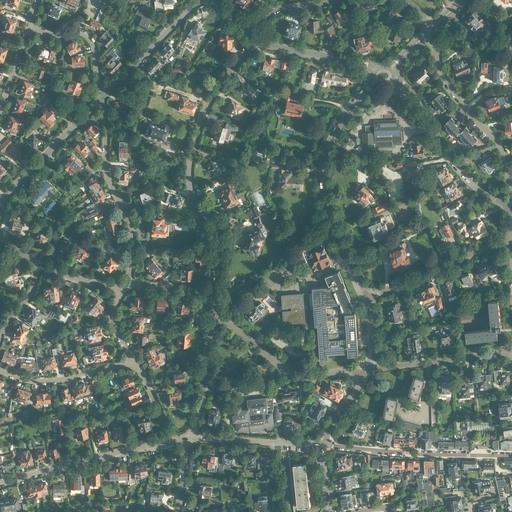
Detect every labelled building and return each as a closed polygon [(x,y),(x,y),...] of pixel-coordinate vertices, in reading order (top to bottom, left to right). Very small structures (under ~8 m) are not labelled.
[(16,9),(17,7),(19,0),(5,0),(5,2),(7,3),(12,5),(11,8),(16,9)] [(60,5),(68,8),(69,6),(74,8),(75,5),(80,7),(81,4),(79,3),(72,0),(70,0),(70,1),(68,0),(62,0),(61,2),(60,1),(59,2),(55,0),(54,2),(59,4),(60,5)] [(155,0),(156,1),(154,1),(155,10),(164,9),(164,7),(173,6),(174,5),(174,3),(173,0),(155,0)] [(236,0),(237,1),(236,2),(237,3),(236,4),(239,6),(240,5),(245,9),(246,6),(247,7),(249,4),(248,4),(250,1),(250,0),(236,0)] [(381,2),(380,0),(376,0),(370,1),(361,3),(363,11),(373,9),(377,9),(377,8),(377,4),(378,4),(378,2),(381,2)] [(68,8),(60,5),(59,6),(52,3),(48,14),(54,17),(53,19),(54,19),(56,20),(56,19),(57,20),(57,18),(58,18),(60,12),(62,8),(67,10),(68,8)] [(140,4),(138,8),(148,13),(150,7),(143,4),(143,5),(140,4)] [(506,23),(510,18),(508,17),(496,7),(493,11),(497,14),(496,16),(503,22),(504,21),(506,23)] [(148,13),(138,8),(135,13),(142,16),(138,26),(146,30),(149,24),(148,23),(149,20),(147,19),(149,13),(148,13)] [(392,16),(394,11),(387,8),(387,9),(386,9),(385,13),(383,18),(390,21),(391,20),(393,17),(392,16)] [(345,23),(348,20),(344,14),(343,15),(340,11),(339,12),(338,12),(336,13),(336,14),(335,15),(337,18),(335,19),(337,21),(336,21),(338,24),(340,23),(340,24),(344,21),(345,23)] [(494,29),(495,26),(488,19),(484,22),(482,20),(479,16),(479,17),(475,12),(474,12),(473,12),(470,14),(471,15),(470,16),(471,16),(466,21),(470,25),(470,26),(472,28),(476,32),(470,37),(474,40),(478,44),(489,29),(490,30),(494,29)] [(322,32),(322,28),(319,28),(319,21),(311,22),(311,21),(307,21),(307,17),(304,17),(304,25),(311,24),(312,33),(322,32)] [(16,21),(6,18),(5,18),(4,21),(2,20),(1,23),(4,24),(15,28),(16,25),(17,25),(18,24),(18,23),(18,22),(16,21)] [(101,23),(91,19),(89,25),(98,29),(101,23)] [(201,30),(202,29),(200,28),(201,27),(200,27),(201,25),(201,24),(200,24),(198,22),(197,23),(196,24),(185,39),(190,42),(190,41),(192,43),(194,40),(194,39),(195,39),(199,41),(205,32),(201,30)] [(293,40),(295,39),(297,40),(299,36),(301,32),(300,32),(302,27),(298,26),(298,25),(295,24),(295,25),(289,23),(289,24),(288,23),(287,27),(288,27),(286,31),(285,34),(285,35),(290,37),(290,39),(293,40)] [(4,24),(2,31),(1,34),(7,36),(9,36),(10,35),(11,34),(12,34),(14,30),(15,28),(4,24)] [(329,28),(322,28),(322,32),(327,32),(331,40),(338,36),(335,32),(336,31),(333,25),(329,28)] [(392,30),(389,29),(387,33),(388,33),(385,40),(395,44),(397,41),(398,38),(400,32),(393,30),(392,30)] [(108,35),(104,33),(100,37),(100,38),(99,39),(102,42),(106,46),(113,39),(109,35),(108,35)] [(220,40),(218,40),(218,46),(221,46),(221,47),(223,47),(223,49),(230,49),(230,48),(231,48),(231,46),(233,46),(233,45),(233,43),(232,43),(231,43),(231,40),(232,40),(232,36),(228,37),(228,34),(224,34),(224,33),(223,33),(221,33),(220,33),(220,35),(220,40)] [(368,48),(370,47),(369,42),(368,42),(366,35),(361,37),(361,34),(358,35),(354,36),(355,39),(354,39),(355,43),(355,46),(357,45),(358,50),(360,49),(361,54),(369,52),(368,48)] [(210,40),(203,50),(209,55),(216,45),(210,40)] [(70,54),(80,49),(77,45),(75,42),(73,43),(73,42),(69,44),(69,45),(66,46),(66,47),(65,48),(66,51),(67,53),(69,53),(70,54)] [(172,46),(172,44),(171,43),(170,43),(168,45),(168,44),(160,52),(167,58),(168,59),(173,55),(172,53),(174,50),(171,47),(172,46)] [(52,48),(46,46),(45,47),(44,49),(43,48),(42,50),(41,49),(40,50),(40,51),(40,52),(39,51),(38,53),(38,54),(37,56),(37,57),(40,59),(40,60),(46,62),(46,61),(49,62),(50,61),(53,62),(56,53),(53,52),(53,51),(52,51),(52,49),(52,48)] [(0,54),(6,56),(6,54),(8,54),(9,53),(9,52),(8,51),(7,50),(0,47),(0,54)] [(114,47),(106,55),(109,58),(110,57),(111,59),(105,65),(108,68),(108,69),(108,71),(110,72),(111,72),(112,73),(117,67),(119,69),(122,65),(117,60),(120,58),(115,52),(117,50),(114,47)] [(184,50),(176,47),(176,48),(174,54),(182,57),(184,50)] [(472,62),(472,57),(473,50),(467,49),(465,57),(468,57),(468,61),(472,62)] [(70,58),(65,60),(65,62),(72,61),(72,66),(83,65),(85,63),(85,61),(83,60),(83,57),(80,57),(80,55),(75,56),(75,57),(71,58),(70,58)] [(280,60),(268,57),(268,59),(266,59),(265,59),(262,69),(263,71),(272,73),(273,72),(275,63),(279,64),(280,60)] [(156,58),(150,64),(156,69),(158,67),(159,67),(160,67),(161,68),(163,65),(163,64),(162,64),(162,63),(162,64),(156,58)] [(463,74),(470,71),(467,63),(466,63),(464,60),(459,62),(457,59),(452,61),(454,65),(453,65),(455,70),(457,75),(462,72),(463,74)] [(181,75),(186,66),(178,61),(174,66),(176,67),(173,71),(181,75)] [(488,69),(488,63),(481,62),(481,68),(481,72),(482,72),(482,75),(486,75),(486,72),(490,73),(490,76),(492,76),(492,78),(494,78),(494,82),(503,82),(503,77),(505,76),(505,73),(503,72),(503,67),(503,64),(498,64),(498,67),(490,67),(490,69),(488,69)] [(156,69),(150,64),(145,69),(150,74),(150,75),(151,77),(152,76),(154,74),(153,73),(154,72),(156,69)] [(426,73),(429,70),(428,66),(424,65),(412,75),(418,82),(417,82),(421,86),(423,84),(420,81),(428,75),(426,73)] [(61,71),(61,67),(52,66),(51,70),(52,70),(50,75),(54,76),(57,70),(61,72),(61,71)] [(38,70),(32,68),(31,68),(30,69),(29,70),(30,71),(31,72),(30,75),(38,77),(42,78),(44,70),(38,68),(38,70)] [(323,77),(318,76),(319,71),(311,69),(308,83),(317,84),(318,78),(322,79),(321,85),(326,86),(326,83),(341,85),(341,84),(345,85),(346,78),(343,77),(343,76),(328,74),(328,70),(324,70),(323,77)] [(74,81),(70,79),(68,78),(67,80),(65,79),(63,83),(64,83),(62,88),(62,89),(63,91),(65,92),(67,91),(67,90),(73,92),(72,95),(77,97),(77,94),(79,95),(79,94),(80,93),(81,91),(81,90),(83,84),(78,82),(79,80),(75,79),(74,81)] [(22,83),(21,87),(30,90),(31,87),(32,87),(33,84),(23,81),(22,80),(21,83),(22,83)] [(251,99),(257,90),(247,83),(246,85),(242,83),(237,91),(243,94),(251,99)] [(21,87),(20,91),(17,90),(16,93),(18,94),(19,94),(30,98),(31,96),(33,91),(30,90),(21,87)] [(53,90),(49,87),(45,93),(50,96),(53,90)] [(301,117),(304,105),(289,102),(292,91),(286,89),(283,102),(287,103),(285,113),(301,117)] [(181,96),(169,91),(166,91),(164,97),(167,98),(179,102),(177,110),(193,115),(196,104),(188,101),(189,98),(181,95),(181,96)] [(430,111),(431,110),(444,100),(442,98),(442,99),(441,98),(442,97),(440,95),(439,95),(435,98),(434,96),(430,99),(432,101),(431,101),(433,103),(429,106),(429,107),(427,108),(429,111),(430,111)] [(45,107),(51,101),(47,97),(46,96),(43,99),(44,99),(45,100),(42,103),(45,107)] [(497,99),(496,97),(493,98),(493,97),(489,99),(486,101),(488,106),(486,107),(487,109),(489,110),(491,109),(492,112),(499,109),(498,107),(500,106),(506,103),(503,96),(497,99)] [(22,100),(15,98),(14,101),(16,101),(14,105),(23,108),(26,102),(26,101),(23,99),(22,100)] [(125,110),(128,103),(120,100),(119,103),(114,101),(113,106),(121,109),(125,110)] [(444,100),(431,110),(434,113),(436,111),(437,114),(447,106),(447,105),(449,104),(446,101),(445,102),(444,100)] [(229,111),(228,113),(231,116),(232,114),(236,116),(240,110),(242,112),(244,108),(233,101),(232,103),(230,102),(229,103),(230,104),(226,110),(229,111)] [(148,105),(141,102),(139,107),(146,110),(148,105)] [(22,112),(23,108),(14,105),(13,109),(12,108),(10,111),(12,111),(21,115),(21,114),(24,115),(25,112),(22,112)] [(48,111),(44,107),(41,111),(43,113),(39,117),(49,127),(50,128),(54,124),(53,123),(56,120),(52,116),(53,114),(49,110),(48,111)] [(440,123),(441,122),(457,109),(455,107),(438,121),(440,123)] [(17,126),(19,119),(10,116),(9,116),(8,118),(9,119),(8,123),(12,124),(17,126)] [(455,124),(454,122),(455,121),(451,117),(444,124),(447,127),(445,128),(452,135),(453,134),(458,139),(456,141),(463,148),(465,146),(464,145),(465,143),(466,144),(467,143),(470,146),(476,140),(482,144),(483,142),(478,139),(475,136),(473,137),(472,136),(474,134),(474,133),(475,133),(473,131),(472,131),(470,133),(468,131),(469,130),(466,127),(463,130),(460,127),(459,128),(457,126),(460,124),(460,123),(459,122),(458,121),(457,122),(455,124)] [(395,145),(402,145),(402,140),(404,140),(403,125),(399,125),(399,119),(374,120),(374,125),(365,125),(365,133),(363,133),(363,147),(372,147),(372,148),(395,147),(395,145)] [(15,130),(17,126),(12,124),(8,123),(6,126),(5,126),(4,128),(10,131),(9,133),(13,135),(15,136),(17,131),(15,130)] [(145,136),(164,142),(168,130),(169,125),(161,123),(160,126),(159,125),(158,127),(149,124),(145,136)] [(214,137),(213,139),(222,142),(223,138),(227,139),(231,129),(234,130),(236,127),(227,123),(224,128),(217,126),(215,134),(214,134),(213,137),(214,137)] [(93,126),(91,125),(91,126),(89,125),(88,126),(88,127),(88,128),(83,133),(88,138),(90,140),(98,131),(96,130),(97,129),(97,128),(95,126),(93,126)] [(38,132),(32,126),(30,129),(31,130),(27,134),(28,134),(25,137),(27,139),(26,141),(33,148),(40,141),(36,137),(37,136),(36,135),(38,132)] [(11,144),(12,143),(8,138),(0,145),(0,147),(2,150),(5,148),(16,159),(21,154),(12,145),(11,144)] [(119,151),(127,151),(127,143),(125,143),(125,141),(117,141),(117,142),(117,146),(118,147),(119,147),(119,151)] [(88,155),(89,153),(88,151),(88,150),(86,147),(87,146),(84,143),(83,144),(80,142),(77,145),(76,143),(74,143),(73,145),(73,146),(74,147),(74,148),(83,156),(86,153),(88,155)] [(424,155),(423,149),(420,149),(419,145),(414,146),(415,150),(413,151),(414,157),(424,155)] [(472,153),(473,157),(475,160),(480,157),(479,155),(481,154),(478,150),(472,152),(472,153)] [(127,151),(119,151),(119,152),(118,152),(117,153),(117,154),(118,155),(119,155),(119,156),(119,160),(120,160),(120,162),(125,161),(125,160),(127,160),(127,151)] [(472,157),(471,154),(470,153),(467,154),(467,155),(463,156),(465,161),(467,160),(467,159),(467,158),(472,157)] [(70,159),(63,165),(67,169),(69,167),(75,174),(83,165),(73,154),(72,155),(71,155),(69,156),(69,157),(69,158),(70,159)] [(490,158),(488,155),(482,158),(483,160),(482,161),(482,162),(479,165),(482,170),(485,169),(487,173),(488,172),(488,173),(490,173),(491,172),(492,171),(491,170),(496,167),(492,162),(493,162),(490,158)] [(208,164),(207,167),(208,167),(211,168),(210,171),(212,171),(212,172),(216,173),(218,173),(219,170),(221,171),(221,170),(223,171),(224,166),(225,165),(226,164),(225,163),(226,158),(218,156),(217,160),(215,160),(215,162),(210,161),(209,164),(209,163),(208,164)] [(405,162),(394,162),(394,163),(395,163),(395,167),(394,167),(394,168),(402,168),(402,171),(406,171),(406,170),(406,162),(405,162)] [(410,162),(406,162),(406,170),(407,178),(412,178),(413,189),(418,189),(418,188),(424,187),(423,182),(426,182),(425,175),(424,174),(416,175),(412,176),(411,168),(417,168),(417,162),(410,162)] [(303,191),(304,177),(292,177),(292,176),(290,176),(290,173),(285,173),(286,163),(279,163),(279,165),(271,164),(270,168),(279,168),(278,186),(296,186),(296,190),(303,191)] [(93,170),(88,164),(85,167),(91,172),(93,170)] [(438,180),(449,173),(446,167),(435,173),(438,180)] [(128,181),(128,170),(120,170),(120,174),(119,174),(119,176),(118,181),(119,181),(119,183),(123,183),(123,181),(128,181)] [(137,170),(135,177),(134,179),(140,180),(142,171),(137,170)] [(439,187),(441,186),(452,180),(449,173),(438,180),(439,182),(437,183),(439,187)] [(90,188),(98,183),(99,182),(96,177),(95,175),(86,180),(87,182),(84,183),(88,189),(90,188)] [(229,198),(235,196),(234,195),(235,194),(233,191),(230,186),(231,186),(230,183),(233,182),(233,177),(227,177),(220,181),(222,184),(224,183),(227,188),(218,192),(220,197),(222,196),(224,201),(229,199),(229,198)] [(43,186),(32,198),(39,204),(48,194),(52,198),(57,193),(45,181),(42,184),(43,186)] [(98,183),(90,188),(91,189),(89,190),(91,192),(89,193),(89,195),(90,196),(91,196),(91,197),(102,190),(102,189),(101,187),(100,187),(98,183)] [(445,196),(457,189),(454,183),(443,189),(445,193),(444,193),(445,196)] [(371,202),(375,198),(364,187),(360,190),(360,191),(356,195),(356,196),(355,198),(355,199),(357,201),(358,201),(360,200),(364,204),(368,199),(371,202)] [(457,189),(445,196),(444,196),(447,202),(460,195),(457,189)] [(100,201),(104,199),(103,198),(105,196),(105,195),(105,194),(104,194),(102,190),(91,197),(90,197),(94,203),(100,200),(100,201)] [(147,195),(146,192),(139,194),(140,197),(134,199),(136,204),(142,202),(142,204),(146,203),(146,205),(153,203),(150,194),(147,195)] [(421,195),(424,201),(430,198),(427,192),(421,195)] [(180,207),(183,199),(165,193),(163,201),(180,207)] [(229,199),(224,201),(225,203),(223,203),(226,208),(229,207),(236,204),(238,203),(236,199),(243,195),(242,193),(235,196),(229,198),(229,199)] [(43,211),(48,216),(59,206),(54,201),(43,211)] [(375,213),(390,207),(388,202),(373,209),(375,213)] [(99,204),(94,206),(90,208),(88,209),(82,212),(81,214),(82,216),(84,217),(86,216),(87,218),(102,211),(99,204)] [(263,225),(258,216),(261,215),(256,206),(250,209),(255,218),(255,219),(252,220),(256,229),(257,229),(257,230),(247,234),(249,238),(248,241),(247,241),(247,242),(247,243),(246,248),(251,250),(250,253),(251,255),(254,256),(255,255),(257,256),(259,255),(259,253),(258,252),(257,251),(259,246),(256,245),(258,241),(263,238),(263,236),(262,233),(264,231),(262,226),(263,225)] [(165,211),(159,209),(158,218),(158,221),(154,220),(154,223),(153,223),(152,234),(159,235),(158,235),(160,237),(162,237),(163,236),(163,235),(168,235),(169,225),(168,225),(165,224),(163,224),(164,218),(169,219),(170,213),(165,211)] [(24,223),(25,218),(11,215),(9,216),(9,217),(10,219),(9,220),(10,220),(10,222),(8,221),(7,222),(6,224),(6,226),(15,228),(14,230),(19,232),(22,222),(24,223)] [(49,224),(54,218),(51,215),(45,221),(49,224)] [(107,226),(114,224),(116,223),(114,217),(105,219),(107,226)] [(459,223),(459,222),(458,221),(456,217),(451,220),(453,224),(455,223),(457,224),(458,224),(458,225),(457,226),(460,232),(463,231),(465,236),(466,235),(466,236),(468,235),(468,234),(471,232),(472,234),(474,232),(477,237),(482,234),(483,236),(488,234),(481,221),(467,228),(464,223),(464,222),(463,221),(459,223)] [(383,223),(381,218),(367,224),(374,241),(388,235),(386,230),(388,229),(385,222),(383,223)] [(453,228),(451,226),(448,220),(446,221),(447,225),(443,227),(441,225),(437,227),(439,231),(439,230),(442,236),(447,237),(448,237),(452,235),(450,229),(453,228)] [(117,232),(114,224),(107,226),(108,233),(112,232),(112,233),(117,232)] [(45,232),(40,229),(34,239),(37,240),(36,241),(37,242),(37,243),(39,243),(40,243),(41,243),(43,244),(48,237),(50,238),(52,235),(46,231),(45,232)] [(92,239),(94,239),(92,230),(82,232),(84,233),(88,238),(92,239)] [(75,231),(71,240),(75,242),(79,233),(75,231)] [(80,233),(78,239),(84,242),(86,236),(83,235),(84,233),(82,232),(82,231),(80,233)] [(66,242),(68,239),(63,236),(58,245),(59,246),(57,250),(61,252),(62,251),(64,252),(69,243),(66,242)] [(326,251),(322,242),(309,247),(310,248),(306,250),(305,247),(297,254),(302,268),(309,265),(308,261),(311,267),(313,266),(314,271),(333,263),(328,250),(326,251)] [(395,265),(395,266),(399,264),(400,267),(402,267),(402,268),(405,266),(405,265),(406,265),(405,262),(409,260),(404,249),(407,248),(405,242),(397,245),(398,247),(394,249),(395,251),(391,252),(390,252),(389,254),(390,255),(393,262),(392,262),(392,263),(392,265),(393,266),(395,265)] [(87,256),(89,253),(87,251),(82,249),(84,246),(79,243),(73,255),(77,257),(77,258),(76,260),(81,262),(82,260),(85,255),(87,256)] [(106,253),(107,249),(101,248),(99,254),(103,256),(106,253)] [(117,259),(116,258),(115,258),(114,259),(113,259),(107,254),(102,260),(104,262),(101,265),(107,270),(108,270),(109,271),(110,270),(112,272),(113,272),(115,270),(115,268),(113,266),(117,262),(118,261),(117,259)] [(208,256),(195,255),(195,261),(200,261),(199,265),(200,265),(200,266),(207,266),(208,256)] [(153,269),(157,265),(151,259),(150,260),(149,258),(145,262),(146,263),(144,265),(147,268),(146,269),(149,272),(153,269)] [(493,260),(485,264),(490,277),(497,274),(494,269),(496,268),(493,260)] [(482,278),(489,275),(484,263),(478,265),(480,269),(478,270),(482,278)] [(160,268),(157,265),(153,269),(149,272),(152,276),(153,275),(155,278),(157,277),(158,278),(162,274),(161,273),(164,270),(162,267),(160,268)] [(193,274),(193,271),(193,270),(186,270),(186,269),(184,269),(184,268),(185,268),(185,267),(180,267),(180,279),(181,279),(181,281),(188,281),(188,280),(190,280),(190,275),(193,275),(193,274)] [(3,282),(17,277),(16,274),(18,273),(16,269),(14,270),(14,269),(2,274),(0,274),(0,275),(1,280),(2,279),(3,282)] [(307,291),(282,293),(283,306),(292,305),(292,308),(283,309),(284,322),(288,322),(293,321),(293,325),(301,324),(302,327),(301,327),(301,328),(312,327),(317,327),(316,327),(316,324),(318,324),(320,357),(324,357),(327,356),(327,352),(348,350),(348,353),(358,353),(355,311),(351,312),(350,309),(349,307),(353,305),(339,270),(327,275),(332,286),(328,287),(327,285),(312,286),(313,291),(307,291)] [(472,276),(470,277),(469,273),(461,276),(465,286),(469,284),(470,287),(474,285),(471,279),(472,278),(472,276)] [(17,277),(3,282),(4,285),(5,285),(6,289),(8,288),(13,287),(14,290),(20,288),(18,284),(20,284),(20,283),(22,282),(20,279),(18,279),(17,277)] [(455,291),(450,280),(447,282),(442,284),(446,295),(448,299),(457,295),(455,291)] [(254,287),(247,294),(249,297),(250,297),(252,299),(256,295),(254,293),(262,286),(259,282),(257,285),(256,284),(253,286),(254,287)] [(55,302),(59,301),(57,291),(56,291),(55,287),(54,285),(52,286),(51,287),(51,288),(44,289),(45,301),(54,299),(55,302)] [(436,292),(433,286),(426,289),(426,288),(422,290),(423,292),(418,294),(417,296),(418,298),(420,299),(420,298),(420,299),(422,298),(424,302),(425,302),(426,304),(427,304),(430,303),(435,301),(436,304),(437,304),(438,311),(442,310),(441,304),(442,304),(440,297),(435,298),(433,293),(436,292)] [(76,293),(72,291),(70,297),(68,296),(64,305),(67,307),(69,305),(75,307),(75,306),(76,306),(77,304),(77,303),(79,298),(80,298),(81,296),(80,296),(80,295),(80,294),(77,292),(76,293)] [(143,303),(142,303),(142,301),(143,301),(143,300),(142,299),(140,299),(140,298),(139,297),(135,297),(135,298),(131,298),(131,303),(130,302),(130,305),(129,305),(129,307),(130,308),(132,308),(133,309),(136,309),(136,308),(142,309),(142,306),(143,306),(143,303)] [(85,306),(83,308),(84,309),(88,312),(89,310),(96,316),(103,307),(98,302),(99,302),(99,300),(97,298),(95,298),(92,302),(91,301),(86,307),(85,306)] [(167,308),(168,300),(165,300),(164,301),(162,300),(162,301),(157,301),(155,301),(155,305),(156,305),(156,309),(164,310),(164,308),(167,308)] [(497,334),(500,333),(500,330),(501,330),(501,325),(500,326),(498,300),(488,301),(491,329),(465,332),(466,341),(498,338),(497,334)] [(187,313),(189,305),(185,304),(185,303),(176,302),(175,306),(178,306),(177,312),(178,312),(179,313),(181,314),(182,313),(183,313),(183,312),(187,313)] [(256,306),(246,315),(253,323),(263,314),(260,311),(265,307),(261,302),(256,306)] [(395,312),(399,312),(398,308),(400,307),(399,303),(395,304),(395,305),(391,306),(391,307),(386,308),(388,315),(394,314),(394,313),(395,313),(395,312)] [(52,308),(48,315),(51,316),(54,318),(57,311),(52,308)] [(27,313),(37,321),(39,318),(39,316),(40,314),(34,309),(33,311),(32,309),(31,310),(30,310),(27,313)] [(394,314),(388,315),(390,322),(395,321),(396,322),(401,321),(400,316),(402,316),(401,311),(399,312),(395,312),(395,313),(394,313),(394,314)] [(37,321),(27,313),(25,316),(25,317),(25,318),(26,319),(25,321),(32,326),(33,323),(35,323),(37,321)] [(141,316),(141,317),(133,317),(132,318),(132,320),(133,321),(134,321),(134,324),(143,325),(143,322),(147,322),(147,316),(141,316)] [(30,327),(24,324),(22,326),(21,325),(21,326),(19,325),(18,327),(17,327),(16,328),(16,330),(16,331),(24,336),(30,327)] [(86,328),(87,332),(87,333),(83,334),(84,336),(101,332),(100,325),(86,328)] [(442,330),(442,327),(439,328),(439,331),(436,331),(436,335),(438,335),(438,336),(433,337),(434,342),(440,341),(441,344),(447,343),(447,345),(450,344),(450,343),(455,342),(453,333),(447,334),(446,329),(442,330)] [(189,341),(190,334),(189,334),(189,333),(182,332),(182,329),(176,330),(176,332),(179,332),(178,347),(187,348),(188,341),(189,341)] [(24,343),(21,341),(24,336),(16,331),(15,332),(14,332),(13,334),(13,335),(13,336),(15,337),(14,339),(12,342),(15,343),(17,344),(23,346),(24,343)] [(88,337),(89,341),(89,342),(103,339),(101,332),(84,336),(84,338),(88,337)] [(155,338),(155,335),(150,335),(150,334),(146,334),(146,336),(145,335),(143,335),(136,335),(136,340),(135,341),(135,342),(135,343),(135,344),(145,344),(146,343),(146,342),(145,341),(146,337),(150,338),(155,338)] [(419,343),(420,343),(419,338),(419,334),(414,335),(414,337),(413,337),(412,335),(408,335),(408,338),(408,340),(406,340),(405,341),(406,346),(407,346),(409,346),(409,348),(414,347),(414,350),(420,349),(419,343)] [(94,344),(95,347),(92,347),(93,352),(89,353),(89,355),(107,351),(105,344),(100,346),(99,343),(94,344)] [(147,359),(158,353),(156,349),(155,347),(148,351),(147,349),(144,350),(145,352),(144,353),(144,354),(145,356),(146,356),(147,359)] [(7,362),(11,354),(5,351),(1,359),(2,359),(1,360),(2,361),(3,362),(5,362),(5,361),(7,362)] [(107,351),(89,355),(89,357),(93,356),(95,361),(109,358),(107,351)] [(39,355),(38,352),(35,352),(36,358),(37,365),(41,364),(42,369),(45,369),(45,370),(49,369),(47,358),(43,358),(43,356),(42,355),(40,355),(39,355)] [(65,367),(69,366),(67,354),(64,355),(63,352),(60,353),(58,353),(58,354),(58,355),(58,356),(58,359),(61,359),(62,366),(65,365),(65,367)] [(67,354),(69,366),(73,365),(73,364),(76,363),(74,353),(67,354)] [(166,359),(162,353),(159,353),(158,353),(147,359),(148,361),(148,363),(149,365),(151,365),(152,367),(155,365),(156,366),(160,363),(161,365),(166,363),(165,360),(166,359)] [(17,363),(20,355),(20,354),(18,354),(17,354),(16,355),(16,356),(11,354),(7,362),(9,363),(9,365),(11,365),(12,365),(13,364),(15,361),(18,362),(17,363)] [(28,357),(27,357),(20,356),(20,355),(17,363),(21,363),(20,368),(21,369),(23,370),(24,369),(24,368),(26,368),(27,361),(28,360),(28,357)] [(47,358),(49,369),(53,369),(53,367),(55,367),(53,356),(47,358)] [(494,370),(495,384),(499,383),(499,386),(510,385),(509,373),(498,375),(498,370),(494,370)] [(183,376),(183,373),(174,375),(174,373),(169,374),(170,378),(174,378),(175,382),(180,381),(180,384),(183,384),(183,381),(184,381),(185,379),(185,377),(183,376)] [(474,395),(481,394),(481,390),(488,389),(492,389),(491,387),(490,374),(486,375),(486,378),(475,380),(477,391),(474,391),(474,395)] [(450,387),(450,377),(450,375),(439,376),(440,390),(438,390),(439,397),(442,397),(442,398),(447,398),(447,395),(452,394),(452,387),(450,387)] [(134,383),(131,376),(122,380),(122,379),(120,380),(119,379),(116,381),(119,385),(120,385),(121,389),(122,389),(132,384),(133,384),(134,383)] [(423,387),(421,387),(424,379),(417,377),(417,376),(416,376),(415,376),(409,396),(409,397),(411,397),(411,396),(418,399),(420,391),(421,391),(423,387)] [(459,398),(471,397),(474,397),(474,395),(474,391),(473,382),(469,383),(469,386),(458,387),(459,398)] [(84,383),(79,385),(83,398),(92,395),(92,398),(96,397),(94,391),(89,392),(87,384),(84,385),(84,383)] [(133,388),(132,384),(122,389),(123,392),(125,391),(125,392),(127,392),(128,395),(127,395),(128,399),(129,398),(130,398),(140,393),(139,391),(138,392),(136,387),(133,388)] [(75,388),(72,388),(75,400),(83,398),(79,385),(74,386),(75,388)] [(325,388),(324,389),(316,385),(314,389),(318,391),(319,390),(338,401),(343,392),(331,385),(330,387),(328,386),(325,388)] [(308,387),(305,392),(311,395),(313,390),(308,387)] [(15,391),(11,400),(20,403),(21,400),(24,390),(18,388),(17,391),(15,391)] [(68,391),(67,388),(60,390),(63,402),(64,403),(67,403),(67,401),(73,399),(72,395),(70,396),(69,391),(68,391)] [(31,404),(32,400),(28,399),(31,393),(24,390),(21,400),(24,402),(24,404),(26,405),(27,403),(31,404)] [(180,396),(182,396),(181,392),(179,392),(179,391),(178,390),(175,391),(175,392),(165,393),(166,405),(173,404),(173,401),(180,400),(180,396)] [(321,394),(314,390),(311,396),(316,399),(315,400),(313,403),(312,403),(310,406),(311,407),(309,410),(314,413),(312,415),(315,416),(314,418),(318,420),(321,414),(323,415),(325,411),(324,410),(326,406),(323,404),(324,403),(318,399),(321,394)] [(287,392),(288,399),(292,398),(292,401),(299,400),(298,393),(297,393),(297,391),(287,392)] [(47,394),(47,393),(46,392),(43,393),(44,405),(48,404),(48,405),(50,405),(50,404),(52,404),(53,408),(56,407),(55,401),(50,402),(50,393),(47,394)] [(288,399),(287,392),(279,393),(279,395),(277,396),(278,402),(284,402),(284,399),(288,399)] [(44,405),(43,393),(39,393),(38,394),(39,394),(36,395),(33,395),(32,400),(36,400),(37,403),(37,406),(40,406),(40,405),(44,405)] [(125,410),(134,408),(133,405),(142,401),(140,396),(141,396),(140,393),(130,398),(127,400),(130,406),(125,408),(125,410)] [(396,411),(396,406),(395,406),(397,398),(390,397),(388,396),(388,397),(387,397),(384,417),(386,418),(386,417),(393,419),(394,411),(396,411)] [(266,398),(247,400),(248,409),(242,410),(241,407),(234,408),(235,415),(233,415),(234,422),(236,421),(237,431),(250,430),(250,431),(264,429),(264,427),(266,427),(267,430),(275,429),(272,410),(273,409),(272,398),(266,399),(266,398)] [(495,411),(510,410),(510,407),(511,407),(511,406),(511,402),(510,403),(510,402),(499,404),(499,407),(495,407),(495,411)] [(210,410),(209,417),(222,419),(222,416),(219,415),(220,410),(215,410),(215,411),(213,411),(214,409),(211,408),(211,410),(210,410)] [(510,410),(495,411),(495,415),(500,415),(500,418),(507,417),(507,420),(511,419),(511,417),(511,416),(511,412),(510,410)] [(64,430),(62,420),(64,420),(63,414),(52,416),(53,422),(52,422),(54,432),(55,432),(56,435),(59,434),(60,435),(63,435),(63,433),(66,433),(66,430),(64,430)] [(148,417),(138,419),(139,424),(137,424),(137,426),(138,431),(140,430),(145,429),(145,431),(146,432),(149,431),(150,431),(148,424),(149,424),(148,422),(149,422),(148,417)] [(222,419),(209,417),(208,422),(209,422),(208,425),(210,426),(213,426),(213,427),(217,427),(218,422),(221,422),(222,419)] [(367,425),(368,424),(362,421),(361,422),(357,420),(355,420),(354,422),(354,423),(355,423),(355,424),(354,427),(352,431),(353,431),(352,433),(352,434),(354,435),(356,435),(356,433),(363,437),(366,433),(364,432),(366,430),(365,429),(368,426),(367,425)] [(490,429),(490,420),(467,422),(467,421),(456,421),(456,437),(462,438),(464,439),(467,439),(468,439),(468,438),(465,434),(468,433),(468,431),(486,430),(487,440),(486,440),(486,446),(492,446),(491,438),(491,435),(491,429),(490,429)] [(296,430),(296,429),(296,428),(293,427),(294,424),(285,424),(286,421),(282,421),(282,430),(295,431),(296,431),(296,430)] [(124,426),(124,424),(122,423),(113,425),(113,426),(115,440),(116,440),(117,442),(120,441),(119,440),(121,439),(120,439),(124,438),(123,433),(123,430),(124,430),(125,433),(127,433),(126,425),(124,426)] [(87,434),(88,433),(87,427),(86,428),(86,426),(85,425),(83,426),(83,428),(75,430),(75,434),(77,434),(78,440),(88,438),(87,434)] [(511,426),(505,428),(503,428),(505,437),(511,435),(511,426)] [(101,430),(100,429),(97,430),(95,432),(96,437),(95,437),(95,438),(95,439),(95,441),(96,442),(97,442),(108,440),(106,430),(101,430)] [(390,445),(393,433),(385,431),(382,443),(390,445)] [(427,438),(422,439),(421,438),(421,448),(430,448),(431,441),(438,441),(438,436),(438,433),(429,431),(429,439),(427,438)] [(496,435),(494,435),(491,435),(491,438),(492,446),(492,449),(500,450),(499,440),(496,440),(496,435)] [(410,436),(410,437),(409,446),(415,446),(415,444),(418,444),(418,438),(415,438),(412,438),(412,436),(410,436)] [(509,450),(509,441),(509,439),(506,439),(506,441),(503,441),(501,442),(501,450),(509,450)] [(45,451),(44,445),(34,447),(36,460),(39,460),(39,461),(44,461),(44,459),(46,459),(45,451)] [(57,455),(59,455),(56,445),(54,446),(55,448),(49,450),(51,458),(53,458),(54,458),(56,458),(56,457),(58,456),(57,455)] [(23,456),(23,454),(24,454),(23,451),(22,448),(20,448),(19,448),(21,456),(20,456),(21,458),(17,458),(19,466),(20,466),(20,467),(22,467),(23,466),(26,465),(23,456)] [(29,453),(29,450),(23,451),(24,454),(23,454),(23,456),(26,465),(27,465),(28,466),(29,465),(30,464),(33,464),(30,452),(29,453)] [(220,458),(219,464),(219,471),(223,471),(223,466),(230,466),(235,466),(235,459),(233,459),(233,453),(232,452),(229,452),(228,453),(228,455),(227,455),(227,454),(222,454),(222,458),(220,458)] [(261,462),(261,466),(271,467),(271,466),(272,463),(272,457),(270,457),(270,454),(261,453),(261,462)] [(341,456),(341,454),(336,455),(337,457),(336,457),(337,463),(352,461),(351,458),(346,459),(346,456),(341,456)] [(219,464),(220,458),(220,457),(215,457),(215,456),(209,455),(208,457),(203,456),(203,457),(202,457),(202,460),(202,461),(202,462),(202,465),(202,466),(204,466),(210,467),(209,471),(217,472),(218,464),(219,464)] [(352,461),(337,463),(338,469),(339,469),(339,471),(343,470),(343,468),(348,468),(353,467),(352,464),(352,461)] [(480,467),(480,465),(477,465),(477,461),(467,461),(467,466),(467,470),(471,471),(471,467),(477,468),(477,467),(480,467)] [(484,462),(484,469),(490,470),(490,472),(494,472),(494,462),(484,462)] [(141,478),(150,476),(151,469),(146,467),(147,467),(147,465),(146,463),(139,465),(141,478)] [(298,507),(310,506),(305,463),(293,465),(298,507)] [(459,463),(452,463),(452,478),(459,478),(460,466),(458,466),(459,463)] [(271,466),(271,467),(271,468),(271,470),(271,474),(270,474),(270,480),(275,480),(275,481),(278,481),(277,475),(276,466),(271,466)] [(118,477),(118,480),(127,480),(126,468),(122,468),(122,467),(117,468),(117,471),(117,473),(118,477)] [(109,480),(118,480),(118,477),(117,473),(117,471),(117,468),(112,468),(109,469),(109,477),(109,480)] [(165,471),(154,469),(153,475),(158,476),(157,480),(170,482),(172,472),(170,472),(170,471),(169,471),(168,470),(166,470),(165,471)] [(93,487),(100,487),(99,473),(98,473),(98,472),(93,472),(93,474),(89,474),(89,483),(85,483),(85,489),(86,489),(86,495),(87,495),(90,494),(90,488),(90,489),(89,486),(93,486),(93,487)] [(352,475),(340,477),(341,480),(338,480),(339,485),(341,485),(342,488),(354,486),(354,482),(353,481),(352,481),(352,480),(355,480),(354,475),(352,475)] [(385,483),(385,478),(382,478),(381,478),(381,483),(382,483),(382,487),(386,487),(387,493),(389,493),(390,494),(392,494),(393,492),(393,487),(396,487),(395,482),(385,483)] [(70,480),(70,489),(77,489),(77,490),(81,490),(81,481),(77,481),(77,480),(70,480)] [(424,482),(424,480),(418,480),(419,490),(420,490),(421,490),(424,504),(422,504),(423,511),(429,509),(426,493),(424,482)] [(479,480),(472,482),(473,489),(475,488),(475,491),(476,491),(476,495),(483,494),(482,490),(491,488),(491,485),(491,484),(490,484),(490,481),(481,482),(481,481),(479,482),(479,480)] [(426,493),(434,492),(434,490),(432,490),(431,484),(430,481),(424,482),(426,493)] [(47,491),(44,482),(38,484),(38,485),(41,493),(47,491)] [(67,497),(67,490),(64,490),(64,483),(60,483),(60,485),(53,485),(53,493),(53,495),(52,495),(52,491),(50,491),(50,497),(53,497),(53,500),(60,500),(60,497),(61,497),(61,496),(64,496),(64,497),(67,497)] [(382,483),(381,483),(376,484),(378,494),(379,497),(383,497),(383,494),(387,493),(386,487),(382,487),(382,483)] [(38,485),(31,487),(34,495),(34,497),(42,495),(41,493),(38,485)] [(200,485),(198,485),(197,488),(198,489),(200,489),(199,495),(209,497),(211,486),(200,485)] [(507,485),(502,486),(498,487),(500,497),(504,496),(507,495),(507,494),(511,492),(507,485)] [(31,486),(25,488),(27,494),(24,495),(26,500),(34,498),(34,497),(34,495),(31,487),(31,486)] [(154,490),(150,490),(150,492),(151,493),(150,503),(160,504),(160,502),(161,497),(161,494),(160,493),(160,490),(154,489),(154,490)] [(366,493),(366,489),(360,490),(361,493),(361,495),(362,498),(362,499),(364,499),(365,502),(374,501),(373,492),(366,493)] [(429,509),(433,508),(436,507),(434,493),(434,492),(426,493),(429,509)] [(341,501),(356,499),(355,495),(352,495),(351,493),(339,495),(340,498),(342,499),(341,501)] [(14,498),(14,497),(13,496),(12,497),(11,497),(10,498),(9,498),(9,499),(10,499),(12,511),(15,510),(15,509),(18,509),(18,505),(19,505),(18,500),(17,500),(17,498),(15,498),(14,498)] [(258,502),(255,503),(256,507),(259,507),(260,511),(270,510),(269,510),(273,509),(272,505),(271,505),(270,500),(267,500),(267,496),(257,497),(258,502)] [(450,505),(462,503),(461,497),(454,499),(453,496),(445,497),(446,503),(449,502),(450,505)] [(418,503),(421,502),(420,498),(417,499),(417,498),(413,499),(412,497),(404,499),(405,504),(407,503),(408,509),(419,507),(418,503)] [(9,499),(3,500),(4,511),(11,511),(12,511),(10,499),(9,499)] [(356,499),(341,501),(342,504),(341,505),(341,508),(353,506),(353,504),(357,503),(356,499)] [(217,511),(218,511),(218,510),(222,509),(221,503),(216,504),(217,508),(213,508),(213,511),(209,511),(217,511)] [(245,511),(245,509),(245,503),(240,503),(240,504),(236,504),(237,511),(245,511)] [(462,503),(450,505),(450,509),(447,509),(447,511),(456,511),(463,510),(462,507),(463,507),(462,504),(462,503)] [(479,511),(492,511),(492,509),(495,508),(494,503),(486,504),(486,507),(479,508),(480,511),(479,511)]
